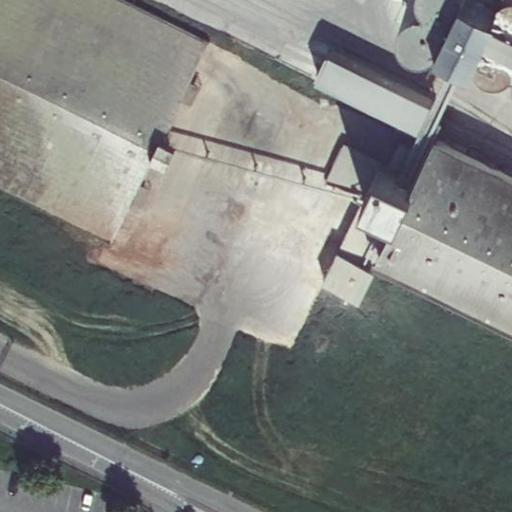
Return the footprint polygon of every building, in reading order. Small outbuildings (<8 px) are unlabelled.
[(0,0),(0,185),(112,240),(210,39),(129,0),(0,0)] [(511,0),(409,0),(408,8),(413,18),(420,24),(430,27),(439,24),(447,19),(480,36),(481,47),(485,54),(491,59),(499,62),(510,60),(511,59),(511,0)] [(398,115),(420,126),(433,99),(331,49),(318,76),(398,115)] [(414,139),(420,126),(398,115),(392,127),(414,139)] [(511,172),(439,137),(432,152),(417,181),(388,166),(343,145),(328,177),(365,195),(345,236),(382,253),(511,317),(511,172)] [(388,166),(417,181),(432,152),(403,137),(388,166)] [(376,265),(382,253),(345,236),(339,247),(376,265)] [(361,296),(376,265),(339,247),(324,278),(361,296)]
